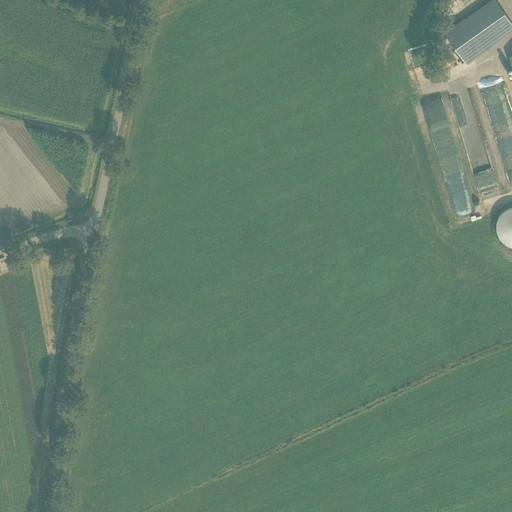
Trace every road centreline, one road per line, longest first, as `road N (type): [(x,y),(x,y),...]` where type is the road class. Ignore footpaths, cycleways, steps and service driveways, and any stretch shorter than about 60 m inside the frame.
road 1 (unclassified): [(52,511),(90,234)]
road 2 (unclassified): [(90,234),(141,0)]
